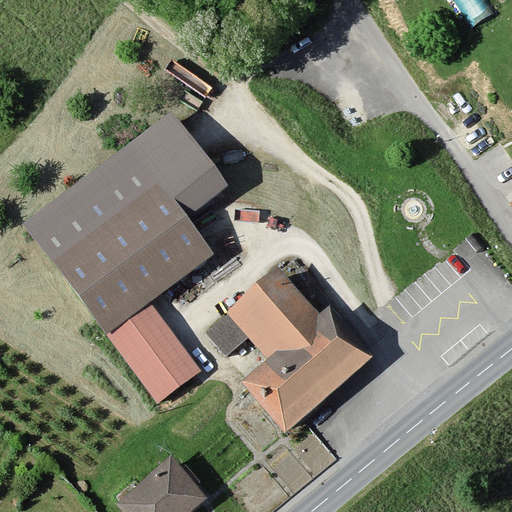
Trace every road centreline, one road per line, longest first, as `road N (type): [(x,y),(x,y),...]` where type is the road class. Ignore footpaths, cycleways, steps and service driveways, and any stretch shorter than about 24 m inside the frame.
road 1 (track): [(129,0),(350,197),(385,302)]
road 2 (residential): [(350,0),(511,230)]
road 3 (secondary): [(511,349),(311,511)]
